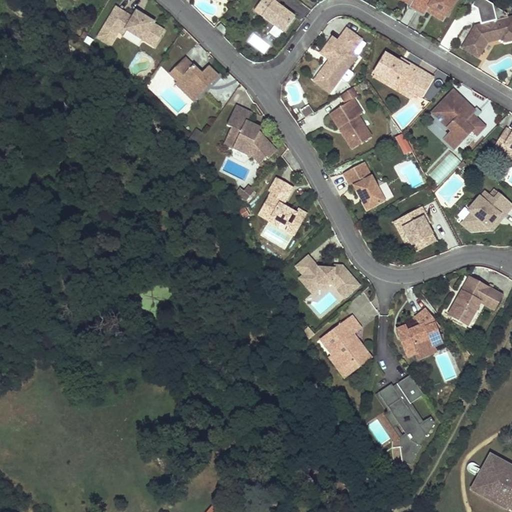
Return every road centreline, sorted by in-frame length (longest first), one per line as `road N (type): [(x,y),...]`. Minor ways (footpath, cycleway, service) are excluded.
road 1 (residential): [(511,263),(466,256),(419,274),(384,274),(357,250),(258,77)]
road 2 (residential): [(511,98),(351,2),(320,7),(258,77)]
